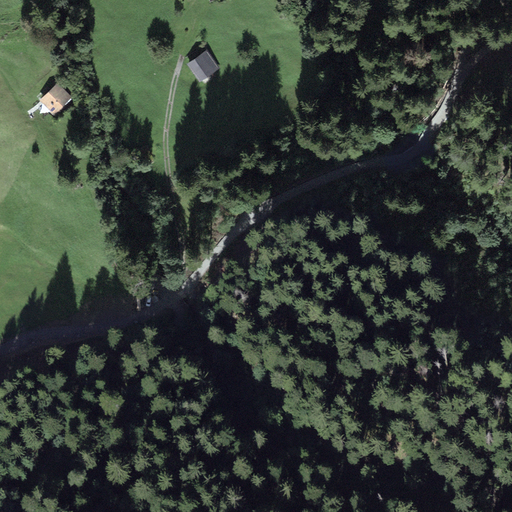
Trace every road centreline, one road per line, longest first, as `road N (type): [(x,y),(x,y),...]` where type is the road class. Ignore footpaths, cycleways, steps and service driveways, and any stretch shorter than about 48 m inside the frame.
road 1 (track): [(0,349),(32,334),(100,329),(144,313),(186,288),(274,201),(358,164),(411,155),(474,58),(511,33)]
road 2 (track): [(26,511),(86,395),(176,320),(171,299)]
